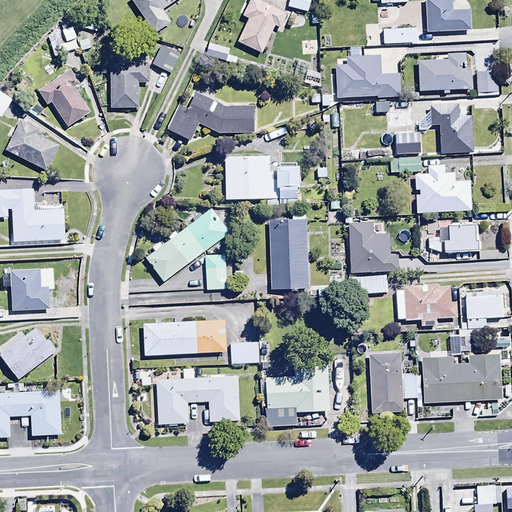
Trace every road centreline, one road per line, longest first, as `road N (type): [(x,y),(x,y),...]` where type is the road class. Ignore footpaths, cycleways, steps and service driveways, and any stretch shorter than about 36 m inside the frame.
road 1 (residential): [(511,446),(110,465)]
road 2 (residential): [(130,170),(104,267),(110,465)]
